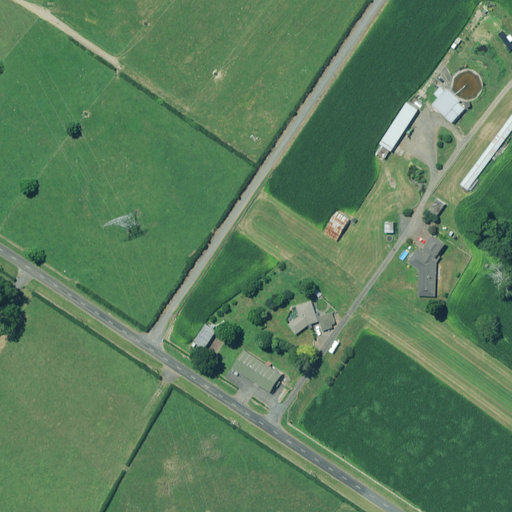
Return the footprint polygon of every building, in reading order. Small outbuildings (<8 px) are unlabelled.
[(447,91),(443,87),(437,94),(441,98),(434,105),(454,124),(467,110),(460,103),(462,101),(449,89),(447,91)] [(421,111),(410,103),(381,144),(392,151),(421,111)] [(511,132),(511,117),(462,185),(469,190),(511,132)] [(390,153),(382,148),(378,155),(387,159),(390,153)] [(352,220),(339,212),(326,233),(339,241),(352,220)] [(396,217),(388,217),(387,233),(396,233),(396,217)] [(448,245),(436,236),(427,250),(439,258),(448,245)] [(439,297),(440,264),(419,248),(409,261),(420,270),(419,296),(439,297)] [(319,317),(314,301),(298,307),(302,317),(291,325),(298,335),(311,325),(321,321),(324,332),(334,328),(333,325),(337,324),(334,315),(333,312),(324,315),(319,317)] [(231,328),(227,321),(218,327),(222,333),(231,328)] [(219,332),(208,325),(196,342),(207,350),(219,332)] [(247,351),(235,368),(263,386),(273,393),(285,375),(270,366),(247,351)]
